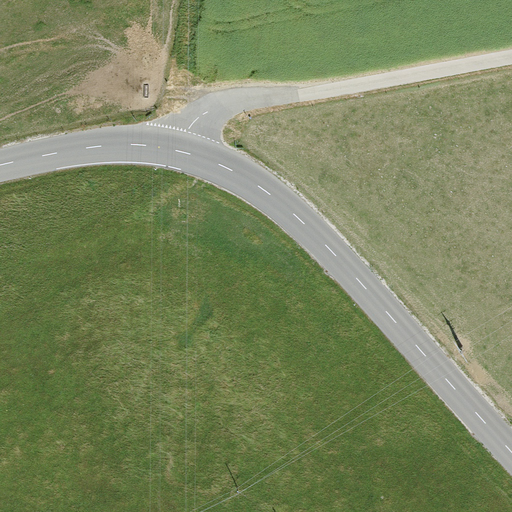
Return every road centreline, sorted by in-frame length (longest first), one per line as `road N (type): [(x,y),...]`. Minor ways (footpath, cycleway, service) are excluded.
road 1 (tertiary): [(0,165),(155,141),(234,169),(313,229),(511,446)]
road 2 (track): [(187,147),(203,117),(231,103),(511,56)]
